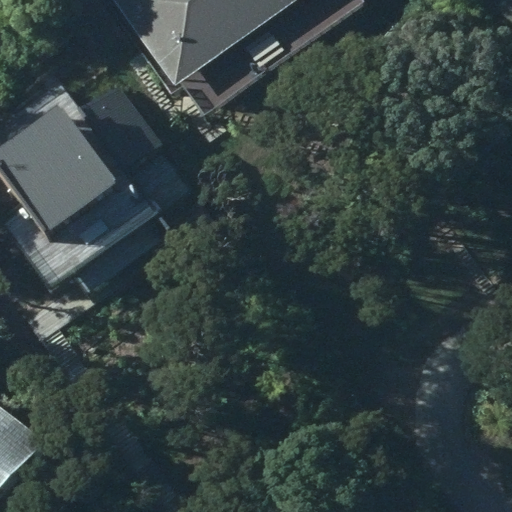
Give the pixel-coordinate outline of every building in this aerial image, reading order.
[(132,0),(200,96),(337,0),(132,0)] [(511,0),(502,0),(505,5),(511,11),(511,0)] [(411,11),(370,50),(398,79),(439,41),(411,11)] [(173,116),(134,60),(7,148),(47,204),(173,116)] [(0,496),(47,439),(0,401),(0,496)]
